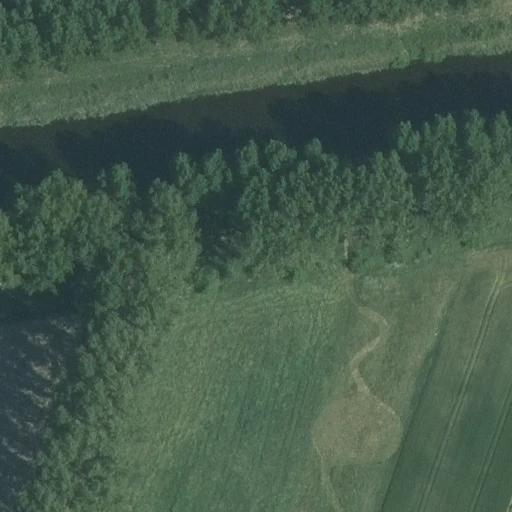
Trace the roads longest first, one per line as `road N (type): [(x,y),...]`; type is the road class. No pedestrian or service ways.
road 1 (unclassified): [(419,0),(0,58)]
road 2 (track): [(511,189),(141,245)]
road 3 (track): [(141,245),(0,266)]
